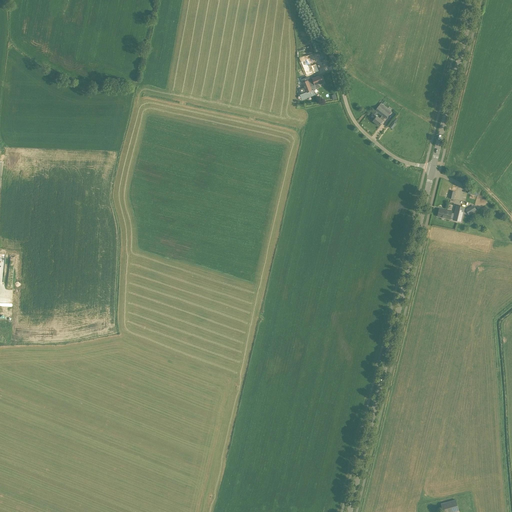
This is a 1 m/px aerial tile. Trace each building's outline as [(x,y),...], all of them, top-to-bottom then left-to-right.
[(313,73),(308,59),(300,62),(305,76),(313,73)] [(312,78),(312,79),(302,83),(305,93),(301,94),(300,95),(302,100),(304,99),(312,96),(315,95),(313,90),(317,88),(316,85),(323,82),(320,75),(312,78)] [(373,113),(376,115),(378,113),(381,116),(380,118),(377,116),(373,121),(379,126),(383,121),(385,118),(386,119),(392,111),(393,110),(392,108),(391,107),(389,106),(387,108),(381,103),(373,113)] [(438,216),(450,219),(450,218),(453,219),(453,220),(461,222),(465,207),(456,205),(454,213),(452,212),(452,211),(439,208),(438,216)] [(473,205),(466,210),(468,215),(476,210),(473,205)] [(443,511),(451,511),(458,510),(456,500),(441,504),(443,511)]
